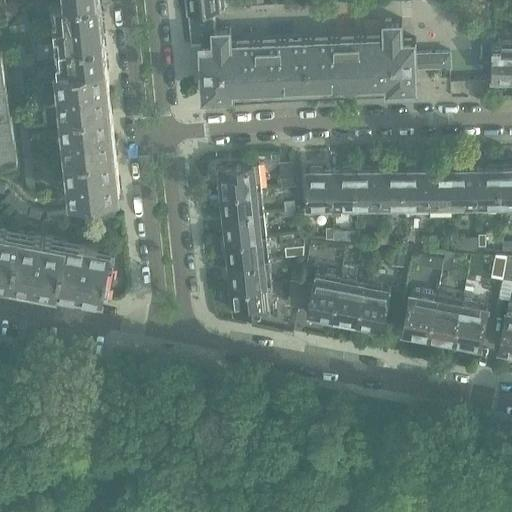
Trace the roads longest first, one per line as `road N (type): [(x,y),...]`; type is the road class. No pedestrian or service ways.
road 1 (residential): [(166,133),(511,121)]
road 2 (residential): [(511,399),(187,338)]
road 3 (residential): [(187,338),(166,133)]
road 4 (residential): [(143,136),(163,333)]
road 5 (residential): [(163,333),(0,304)]
road 6 (residential): [(126,0),(143,136)]
road 7 (residential): [(166,133),(154,0)]
